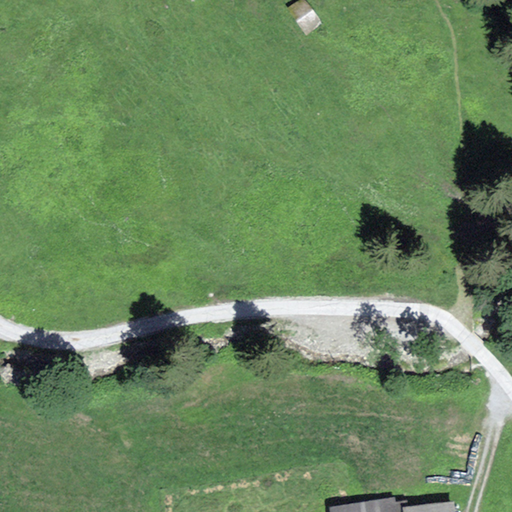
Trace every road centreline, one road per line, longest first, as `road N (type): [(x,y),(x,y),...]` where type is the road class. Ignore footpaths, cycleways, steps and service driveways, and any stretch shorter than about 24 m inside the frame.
road 1 (unclassified): [(0,326),(62,342),(252,307),(425,311),(447,320),(511,389)]
road 2 (track): [(471,511),(498,418),(511,397)]
